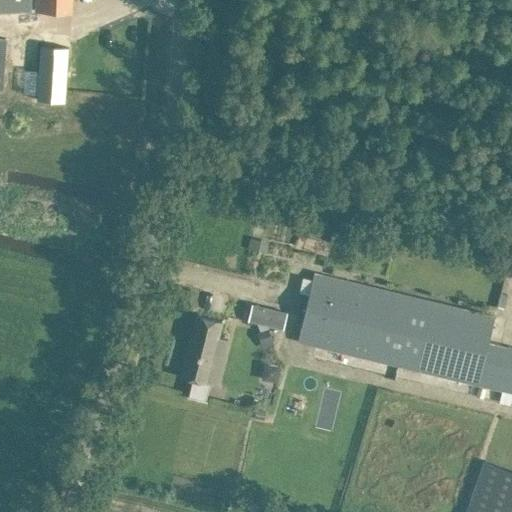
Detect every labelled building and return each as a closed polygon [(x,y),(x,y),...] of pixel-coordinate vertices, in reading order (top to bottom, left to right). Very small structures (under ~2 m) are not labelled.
[(0,0),(0,9),(30,10),(30,0),(0,0)] [(37,0),(37,11),(71,12),(71,0),(37,0)] [(65,101),(65,94),(68,47),(40,45),(37,91),(37,99),(65,101)] [(260,239),(250,237),(248,247),(258,249),(260,239)] [(511,347),(488,342),(495,316),(314,272),(298,341),(511,392),(511,347)] [(252,304),(248,322),(266,326),(270,308),(252,304)] [(197,315),(181,376),(191,379),(187,395),(202,399),(207,383),(214,352),(224,354),(228,339),(218,337),(222,321),(197,315)] [(263,347),(273,343),(267,327),(257,331),(263,347)] [(255,408),(254,417),(264,419),(266,410),(255,408)] [(464,511),(511,511),(511,469),(480,461),(464,511)]
